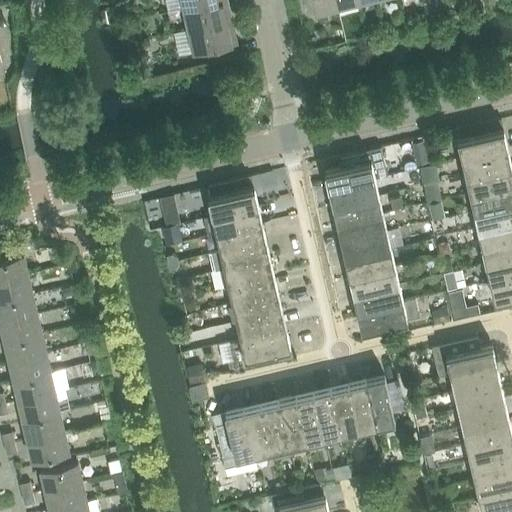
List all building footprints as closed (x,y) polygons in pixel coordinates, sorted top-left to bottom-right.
[(181,0),(183,9),(220,0),(181,0)] [(188,29),(233,18),(228,0),(220,0),(183,9),(188,29)] [(314,0),(316,10),(338,5),(336,0),(314,0)] [(507,0),(495,0),(498,12),(510,9),(507,0)] [(237,39),(233,18),(188,29),(192,49),(205,47),(209,63),(237,56),(233,40),(237,39)] [(115,24),(106,27),(107,32),(113,35),(118,34),(115,24)] [(479,122),(456,127),(458,137),(460,137),(482,132),(479,122)] [(460,137),(458,137),(462,156),(464,156),(506,146),(509,145),(505,127),(502,127),(491,130),(482,132),(460,137)] [(423,140),(413,142),(416,154),(426,152),(423,140)] [(328,168),(326,168),(330,186),(333,186),(374,176),(376,176),(388,173),(382,145),(339,154),(341,165),(328,168)] [(464,156),(462,156),(466,174),(468,173),(510,164),(511,163),(511,159),(509,145),(506,146),(464,156)] [(435,163),(421,166),(424,182),(438,179),(435,163)] [(468,173),(466,174),(470,191),(472,191),(511,181),(511,163),(510,164),(468,173)] [(333,186),(330,186),(334,204),(336,203),(378,194),(380,193),(376,176),(374,176),(333,186)] [(211,195),(238,189),(236,178),(206,184),(209,195),(211,195)] [(438,180),(424,183),(428,200),(442,197),(438,180)] [(511,181),(472,191),(470,191),(474,208),(476,208),(511,199),(511,181)] [(211,195),(215,213),(257,203),(252,185),(238,189),(211,195)] [(336,203),(334,204),(338,221),(340,221),(382,211),(384,211),(380,193),(378,194),(336,203)] [(400,195),(390,198),(393,208),(402,205),(400,195)] [(440,199),(428,202),(432,218),(444,215),(440,199)] [(511,199),(476,208),(474,208),(478,226),(480,226),(511,218),(511,199)] [(219,231),(261,221),(257,203),(215,213),(219,231)] [(340,221),(338,221),(342,239),(344,238),(386,229),(388,228),(384,211),(382,211),(340,221)] [(511,218),(480,226),(478,226),(482,244),(484,243),(511,237),(511,218)] [(178,221),(166,224),(164,225),(168,242),(182,239),(178,221)] [(223,248),(265,238),(261,221),(219,231),(223,248)] [(344,238),(342,239),(346,256),(348,256),(390,247),(392,246),(388,228),(386,229),(344,238)] [(511,237),(484,243),(482,244),(486,261),(488,261),(511,255),(511,237)] [(213,269),(228,266),(269,256),(265,238),(223,248),(209,251),(213,269)] [(444,241),(438,243),(440,253),(450,250),(449,244),(444,241)] [(348,256),(346,256),(350,274),(352,274),(394,264),(396,264),(392,246),(390,247),(348,256)] [(0,278),(29,272),(25,252),(0,257),(0,278)] [(173,252),(166,254),(168,261),(178,259),(178,256),(173,252)] [(511,255),(488,261),(486,261),(490,279),(492,278),(511,273),(511,255)] [(232,283),(273,274),(269,256),(228,266),(232,283)] [(450,257),(442,259),(444,271),(453,269),(450,257)] [(178,259),(168,261),(170,269),(173,268),(176,267),(179,262),(178,259)] [(352,274),(350,274),(354,292),(356,291),(398,282),(400,281),(396,264),(394,264),(352,274)] [(454,270),(444,272),(448,289),(457,287),(456,279),(454,270)] [(0,299),(34,292),(29,272),(0,278),(0,299)] [(511,273),(492,278),(490,279),(494,297),(496,297),(511,293),(511,273)] [(236,301),(277,291),(273,274),(232,283),(236,301)] [(192,275),(179,278),(182,291),(195,288),(192,275)] [(356,291),(354,292),(358,309),(360,309),(402,299),(404,299),(400,281),(398,282),(356,291)] [(70,286),(63,287),(65,295),(72,294),(70,286)] [(454,318),(480,312),(478,302),(466,305),(462,288),(448,291),(454,318)] [(240,318),(281,309),(277,291),(236,301),(240,318)] [(0,313),(1,320),(38,311),(34,292),(0,299),(0,313)] [(360,309),(358,309),(362,328),(365,327),(406,318),(419,315),(415,296),(404,299),(402,299),(360,309)] [(447,307),(436,309),(439,321),(449,319),(447,307)] [(244,336),(285,326),(281,309),(240,318),(244,336)] [(38,311),(1,320),(6,339),(43,331),(38,311)] [(225,312),(193,314),(193,326),(226,323),(225,312)] [(53,327),(76,322),(74,313),(51,318),(53,327)] [(244,336),(231,339),(238,369),(280,359),(277,347),(289,345),(285,326),(244,336)] [(43,331),(6,339),(10,359),(47,350),(43,331)] [(478,334),(433,344),(433,345),(439,374),(451,371),(453,371),(495,362),(497,361),(492,338),(480,341),(478,334)] [(15,378),(52,370),(47,350),(10,359),(15,378)] [(91,362),(89,363),(91,374),(98,373),(95,361),(91,362)] [(453,371),(451,371),(455,389),(457,389),(499,379),(501,379),(497,361),(495,362),(453,371)] [(200,364),(188,367),(191,380),(203,377),(200,364)] [(19,398),(56,390),(52,370),(15,378),(19,398)] [(385,372),(367,376),(367,378),(377,420),(378,422),(380,432),(398,427),(395,416),(394,409),(388,384),(386,374),(385,372)] [(367,376),(349,380),(350,382),(360,424),(360,426),(378,422),(377,420),(367,378),(367,376)] [(193,398),(211,394),(207,379),(190,383),(193,398)] [(457,389),(455,389),(459,407),(461,406),(503,397),(505,396),(501,379),(499,379),(457,389)] [(349,380),(332,384),(332,386),(342,428),(343,430),(360,426),(360,424),(350,382),(349,380)] [(399,382),(388,384),(394,409),(404,407),(399,382)] [(332,384),(314,388),(315,390),(325,432),(325,434),(343,430),(342,428),(332,386),(332,384)] [(314,388),(297,392),(298,394),(307,436),(308,438),(325,434),(325,432),(315,390),(314,388)] [(56,390),(19,398),(24,418),(61,409),(56,390)] [(307,436),(298,394),(280,399),(290,440),(307,436)] [(461,406),(459,407),(463,424),(465,424),(507,414),(509,414),(505,396),(503,397),(461,406)] [(290,440),(280,399),(262,403),(272,444),(290,440)] [(7,401),(0,402),(0,413),(9,411),(7,401)] [(425,401),(414,404),(416,416),(428,414),(425,401)] [(272,444),(262,403),(245,407),(254,448),(272,444)] [(245,407),(226,411),(228,421),(216,423),(226,465),(257,458),(254,448),(245,407)] [(28,437),(65,429),(61,409),(24,418),(28,437)] [(465,424),(463,424),(467,442),(469,441),(511,431),(511,425),(509,414),(507,414),(465,424)] [(65,429),(28,437),(33,457),(70,449),(65,429)] [(5,443),(16,440),(13,430),(3,432),(5,443)] [(469,441),(467,442),(471,459),(474,459),(511,449),(511,431),(469,441)] [(108,437),(98,439),(100,447),(109,445),(108,437)] [(430,437),(421,439),(424,452),(433,449),(430,437)] [(16,440),(5,443),(8,453),(18,450),(16,440)] [(511,449),(474,459),(471,459),(475,477),(478,476),(511,468),(511,449)] [(46,487),(83,479),(78,459),(41,467),(46,487)] [(97,461),(96,477),(117,477),(117,461),(97,461)] [(348,462),(341,464),(343,473),(350,472),(348,462)] [(367,463),(359,465),(360,472),(369,470),(367,463)] [(323,467),(314,469),(317,481),(325,479),(323,470),(323,467)] [(511,468),(478,476),(475,477),(479,495),(482,494),(511,486),(511,468)] [(403,476),(401,488),(403,488),(402,496),(412,498),(416,478),(403,476)] [(83,479),(46,487),(50,507),(88,499),(83,479)] [(23,493),(34,490),(31,480),(21,482),(23,493)] [(128,492),(126,480),(94,486),(96,498),(128,492)] [(273,506),(282,504),(284,511),(323,511),(328,511),(324,493),(323,493),(320,483),(270,494),(273,506)] [(452,483),(436,487),(440,501),(455,498),(452,483)] [(511,486),(482,494),(479,495),(483,511),(487,511),(496,510),(511,506),(511,486)] [(34,490),(23,493),(26,503),(36,501),(34,490)] [(90,511),(88,499),(50,507),(51,511),(90,511)]
